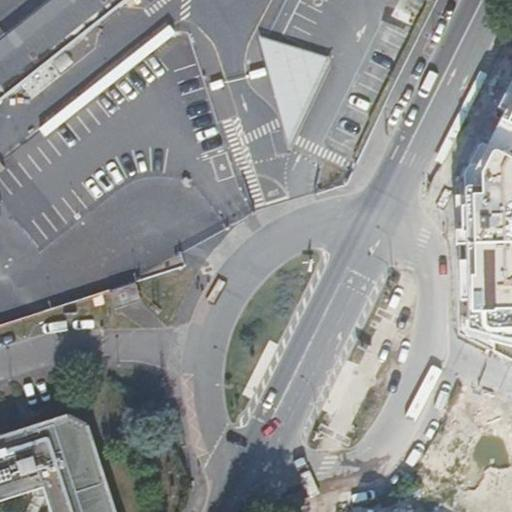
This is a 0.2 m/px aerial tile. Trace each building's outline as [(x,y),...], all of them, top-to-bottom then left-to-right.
[(0,0),(0,105),(133,0),(0,0)] [(275,80),(278,91),(291,137),(322,72),(311,67),(315,59),(317,59),(283,48),(283,49),(284,49),(282,53),(266,45),(266,46),(275,80)] [(511,98),(464,191),(468,320),(476,320),(477,331),(511,341),(511,340),(511,98)] [(109,291),(116,309),(142,301),(136,282),(109,291)] [(0,511),(116,511),(89,425),(69,415),(0,437),(0,511)]
